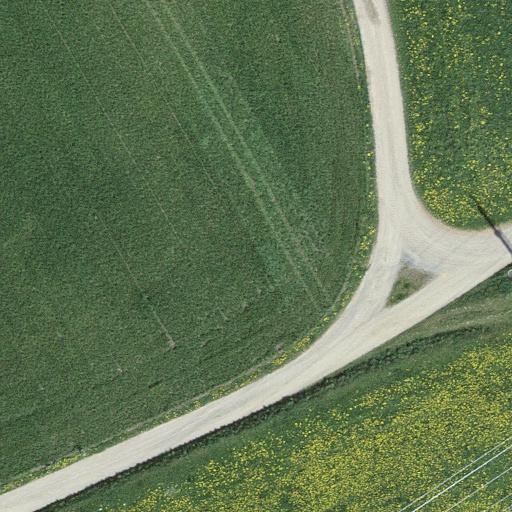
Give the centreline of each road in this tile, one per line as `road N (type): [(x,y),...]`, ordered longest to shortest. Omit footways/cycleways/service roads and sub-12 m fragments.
road 1 (track): [(511,246),(256,394),(0,507)]
road 2 (track): [(363,0),(396,228),(375,294),(341,350)]
